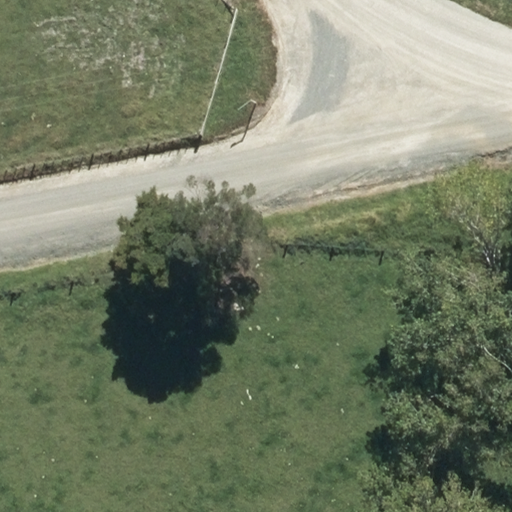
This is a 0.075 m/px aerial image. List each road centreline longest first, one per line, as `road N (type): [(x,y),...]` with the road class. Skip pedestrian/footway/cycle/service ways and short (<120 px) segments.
road 1 (unclassified): [(436,140),(0,222)]
road 2 (unclassified): [(436,140),(284,0)]
